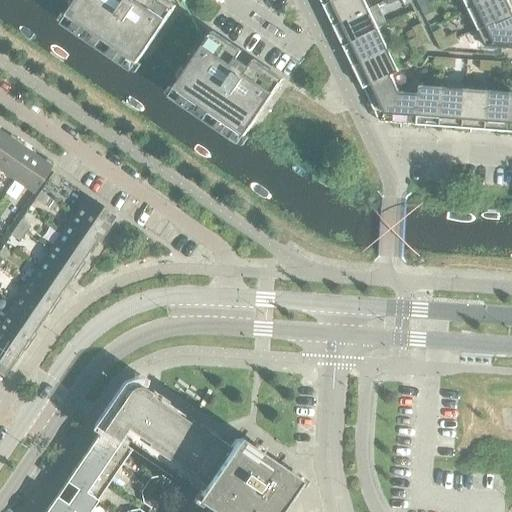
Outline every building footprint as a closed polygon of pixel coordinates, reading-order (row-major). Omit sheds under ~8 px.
[(161,0),(77,0),(70,11),(141,59),(175,9),(161,0)] [(370,9),(365,0),(335,0),(321,7),(325,14),(328,13),(334,26),(370,9)] [(464,0),(469,9),(487,0),(464,0)] [(487,0),(469,9),(479,29),(511,13),(511,7),(508,0),(487,0)] [(434,12),(429,3),(421,7),(425,16),(434,12)] [(381,4),(370,9),(334,26),(341,39),(338,41),(341,48),(380,29),(390,24),(381,4)] [(511,13),(479,29),(487,46),(511,48),(511,13)] [(417,36),(426,32),(422,23),(413,27),(417,36)] [(442,28),(433,33),(437,41),(446,38),(442,28)] [(380,29),(341,48),(345,55),(348,54),(354,67),(390,50),(380,29)] [(426,32),(417,36),(421,46),(430,42),(426,32)] [(455,33),(446,38),(450,47),(459,42),(455,33)] [(212,34),(178,84),(249,132),(283,82),(212,34)] [(421,46),(417,36),(409,40),(413,50),(421,46)] [(450,47),(446,38),(437,41),(441,51),(450,47)] [(400,72),(390,50),(354,67),(361,80),(357,82),(361,90),(364,88),(396,73),(400,72)] [(445,67),(446,57),(436,56),(435,66),(445,67)] [(455,68),(456,58),(446,57),(445,67),(455,68)] [(491,70),(492,61),(481,60),(481,69),(491,70)] [(501,71),(502,61),(492,61),(491,70),(501,71)] [(396,73),(364,88),(370,100),(367,102),(371,110),(374,108),(380,122),(403,88),(396,73)] [(420,85),(420,89),(417,124),(417,128),(426,129),(426,125),(441,126),(444,87),(420,85)] [(444,87),(441,126),(456,127),(455,131),(463,132),(467,89),(444,87)] [(420,89),(403,88),(380,122),(396,123),(395,126),(404,127),(404,123),(417,124),(420,89)] [(467,89),(463,132),(471,132),(472,129),(486,130),(489,90),(467,89)] [(511,92),(489,90),(486,130),(501,131),(501,134),(509,135),(511,92)] [(0,131),(0,162),(17,138),(11,134),(9,137),(0,131)] [(23,143),(17,138),(0,162),(0,170),(15,180),(33,153),(21,146),(23,143)] [(33,153),(15,180),(33,193),(53,163),(46,158),(44,161),(33,153)] [(57,187),(63,179),(53,173),(48,180),(57,187)] [(50,197),(40,191),(35,198),(44,205),(50,197)] [(74,214),(104,234),(116,216),(86,196),(74,214)] [(51,198),(46,205),(51,209),(56,202),(51,198)] [(74,214),(61,232),(88,250),(95,241),(98,243),(104,234),(74,214)] [(30,225),(21,219),(15,226),(25,233),(30,225)] [(25,233),(15,226),(9,233),(19,241),(25,233)] [(61,232),(49,250),(79,270),(85,262),(82,260),(88,250),(61,232)] [(79,270),(49,250),(37,268),(64,286),(70,276),(73,278),(79,270)] [(64,286),(37,268),(25,286),(55,306),(60,297),(57,295),(64,286)] [(25,286),(13,303),(39,322),(46,312),(49,314),(55,306),(25,286)] [(13,303),(1,321),(30,341),(36,333),(33,331),(39,322),(13,303)] [(30,341),(1,321),(0,322),(0,347),(15,358),(21,348),(24,350),(30,341)] [(15,358),(0,347),(0,374),(2,376),(15,358)] [(276,511),(280,506),(297,482),(295,475),(241,438),(234,439),(230,446),(145,388),(143,387),(140,386),(138,386),(136,386),(135,386),(132,387),(131,387),(130,388),(129,389),(128,390),(102,428),(117,438),(120,434),(200,488),(194,498),(209,508),(206,511),(276,511)] [(102,428),(90,446),(119,466),(132,448),(117,438),(102,428)] [(119,466),(90,446),(79,462),(109,482),(119,466)] [(79,462),(67,480),(96,500),(109,482),(79,462)] [(162,476),(159,480),(157,482),(165,487),(169,481),(162,476)] [(150,478),(146,485),(152,489),(157,482),(159,480),(155,477),(150,478)] [(67,480),(56,496),(79,511),(88,511),(96,500),(67,480)] [(165,487),(157,482),(152,489),(160,494),(165,487)] [(152,489),(146,485),(141,492),(142,496),(146,499),(148,496),(152,489)] [(152,489),(148,496),(155,501),(160,494),(152,489)] [(79,511),(56,496),(44,511),(79,511)] [(148,496),(146,499),(143,503),(151,508),(155,501),(148,496)]
